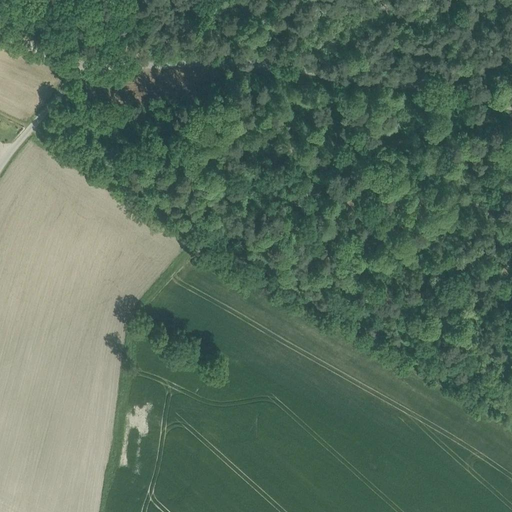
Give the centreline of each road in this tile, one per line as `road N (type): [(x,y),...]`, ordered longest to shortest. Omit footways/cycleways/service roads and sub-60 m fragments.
road 1 (unclassified): [(81,65),(241,66),(511,107)]
road 2 (unclassified): [(0,165),(81,65)]
